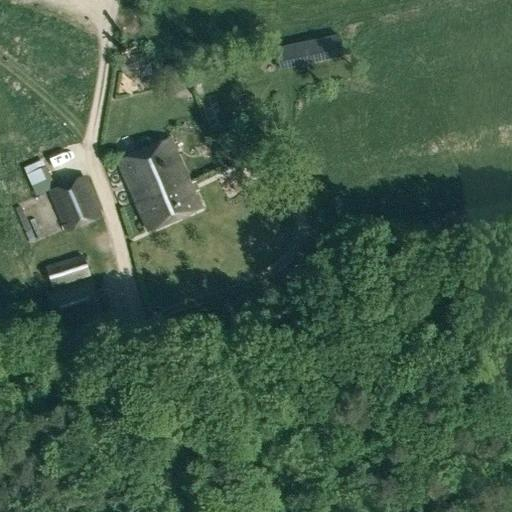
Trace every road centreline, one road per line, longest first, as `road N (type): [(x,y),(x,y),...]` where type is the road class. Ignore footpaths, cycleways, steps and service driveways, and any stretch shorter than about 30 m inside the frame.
road 1 (track): [(210,511),(150,333),(0,356)]
road 2 (track): [(150,333),(93,140),(0,52)]
